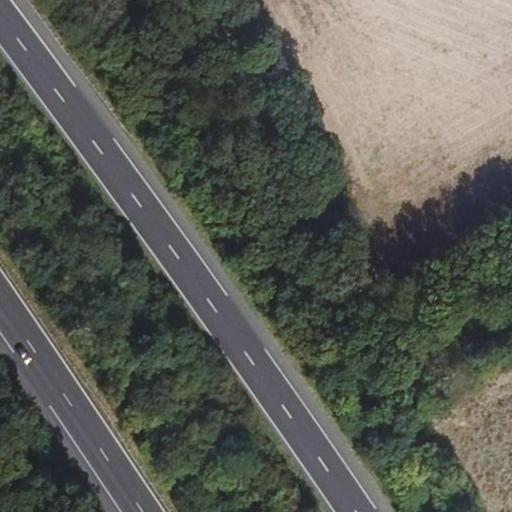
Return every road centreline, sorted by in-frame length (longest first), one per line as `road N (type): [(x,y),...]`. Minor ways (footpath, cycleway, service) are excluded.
road 1 (trunk): [(355,511),(0,26)]
road 2 (trunk): [(0,312),(140,511)]
